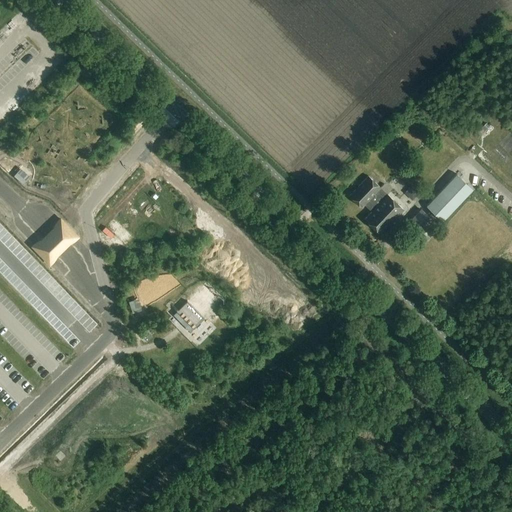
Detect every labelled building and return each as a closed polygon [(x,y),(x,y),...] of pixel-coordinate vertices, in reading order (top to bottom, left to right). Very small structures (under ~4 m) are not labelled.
[(97,116),(89,124),(95,130),(103,122),(97,116)] [(8,175),(18,161),(11,156),(1,171),(8,175)] [(386,196),(383,193),(379,189),(381,187),(368,175),(350,195),(363,207),(364,205),(371,212),(365,218),(381,232),(403,208),(388,194),(386,196)] [(456,175),(427,206),(443,221),(472,190),(456,175)] [(34,200),(26,208),(34,217),(42,209),(34,200)] [(421,209),(407,224),(426,242),(437,231),(434,228),(437,224),(421,209)] [(62,239),(66,236),(59,229),(56,232),(62,239)] [(49,251),(52,248),(45,241),(42,244),(49,251)] [(138,299),(129,302),(132,313),(142,310),(138,299)] [(177,312),(173,315),(186,328),(190,325),(197,318),(201,322),(204,319),(187,301),(177,312)] [(60,459),(55,464),(60,470),(66,465),(60,459)]
